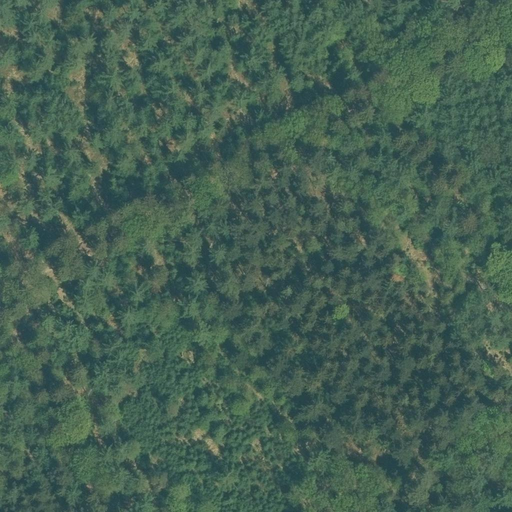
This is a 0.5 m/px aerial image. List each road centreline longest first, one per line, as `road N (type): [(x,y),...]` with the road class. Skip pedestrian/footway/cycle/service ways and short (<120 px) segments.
road 1 (track): [(375,101),(73,259)]
road 2 (track): [(105,511),(0,297)]
road 3 (track): [(511,277),(375,101)]
road 4 (track): [(511,31),(375,101)]
